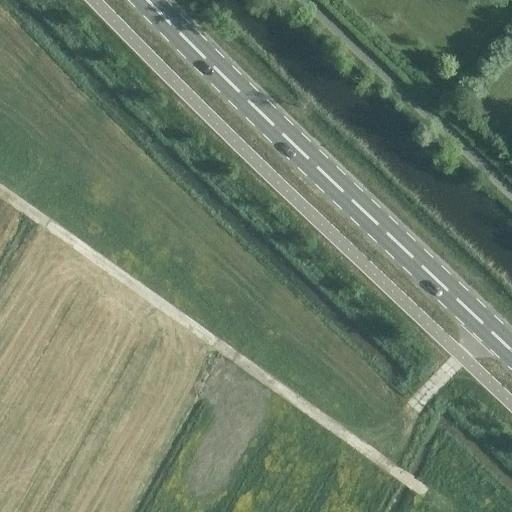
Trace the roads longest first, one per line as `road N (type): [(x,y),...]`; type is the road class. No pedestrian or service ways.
road 1 (track): [(0,190),(426,492)]
road 2 (primary): [(511,352),(148,0)]
road 3 (unclassified): [(511,188),(317,0)]
